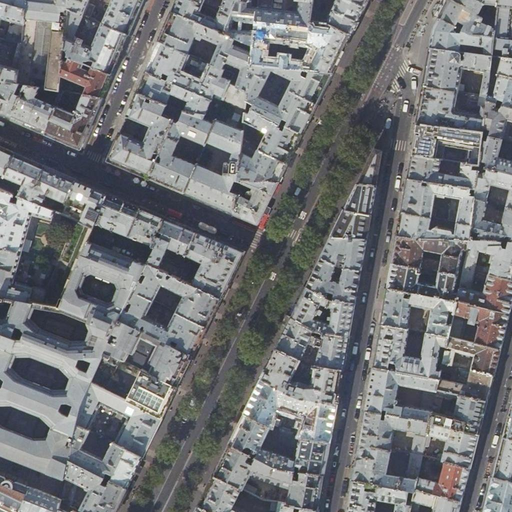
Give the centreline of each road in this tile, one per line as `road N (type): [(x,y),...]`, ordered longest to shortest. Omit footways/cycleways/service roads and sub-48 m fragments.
road 1 (residential): [(332,511),(407,89),(379,47)]
road 2 (secondary): [(278,249),(152,511)]
road 3 (secondary): [(379,47),(278,249)]
road 4 (residential): [(278,249),(88,168)]
road 5 (residential): [(159,0),(88,168)]
road 6 (residential): [(511,344),(470,511)]
